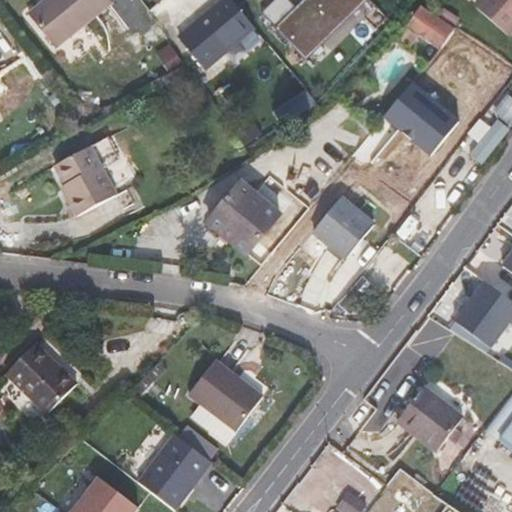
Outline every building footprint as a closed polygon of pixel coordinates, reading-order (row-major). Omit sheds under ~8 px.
[(45,0),(28,14),(56,48),(81,28),(58,0),(45,0)] [(58,0),(81,28),(113,3),(111,0),(58,0)] [(222,0),(179,38),(207,70),(255,28),(232,0),(222,0)] [(275,0),(264,11),(276,24),(296,6),(290,0),(275,0)] [(307,58),(369,0),(303,0),(276,25),(307,58)] [(511,0),(480,0),(475,6),(509,36),(511,31),(511,0)] [(453,26),(421,4),(409,22),(441,44),(453,26)] [(170,43),(156,53),(168,73),(183,63),(170,43)] [(385,118),(431,156),(460,121),(414,83),(385,118)] [(200,94),(190,102),(197,112),(207,104),(200,94)] [(461,152),(469,158),(495,123),(500,117),(505,121),(511,112),(511,99),(506,95),(482,129),(479,127),(461,152)] [(245,131),(252,141),(301,108),(293,97),(245,131)] [(459,173),(462,175),(501,127),(495,123),(469,158),(459,173)] [(462,175),(470,181),(507,132),(501,127),(462,175)] [(66,196),(77,217),(118,196),(92,148),(55,167),(64,186),(69,194),(66,196)] [(208,225),(247,257),(282,216),(244,183),(208,225)] [(313,233),(347,260),(375,225),(342,198),(313,233)] [(511,320),(511,300),(486,281),(477,293),(478,298),(470,308),(465,309),(456,321),(491,348),(511,320)] [(478,298),(477,293),(465,309),(470,308),(478,298)] [(37,344),(7,374),(48,415),(78,385),(37,344)] [(265,397),(216,361),(190,395),(238,432),(265,397)] [(131,392),(139,398),(167,370),(160,362),(131,392)] [(465,418),(426,388),(400,421),(416,434),(417,431),(441,450),(465,418)] [(511,426),(511,393),(485,429),(501,441),(511,426)] [(511,426),(501,441),(511,449),(511,426)] [(214,463),(177,435),(141,483),(178,511),(214,463)] [(141,511),(102,481),(78,511),(141,511)]
